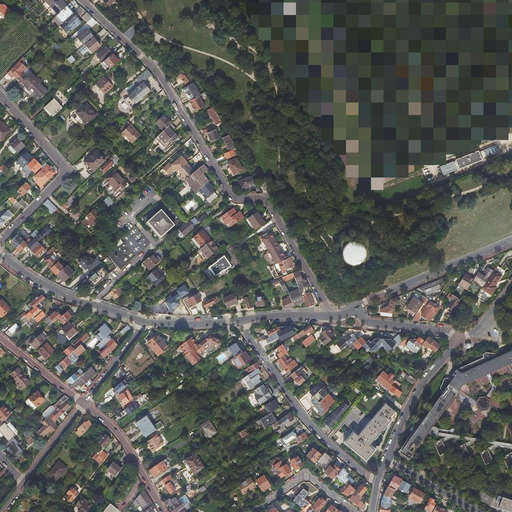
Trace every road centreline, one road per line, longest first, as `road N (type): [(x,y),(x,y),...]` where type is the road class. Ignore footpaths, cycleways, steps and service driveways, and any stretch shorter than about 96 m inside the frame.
road 1 (residential): [(80,0),(160,76),(229,196),(261,197),(331,316)]
road 2 (residential): [(376,483),(312,427),(241,320)]
road 3 (residential): [(0,95),(62,165),(62,175),(0,241)]
road 4 (residential): [(511,239),(356,307)]
road 5 (residential): [(0,253),(73,299),(141,321)]
road 6 (residential): [(459,339),(430,371),(385,457)]
road 7 (residential): [(83,404),(126,445),(164,511)]
road 8 (residential): [(251,511),(309,476),(353,511)]
